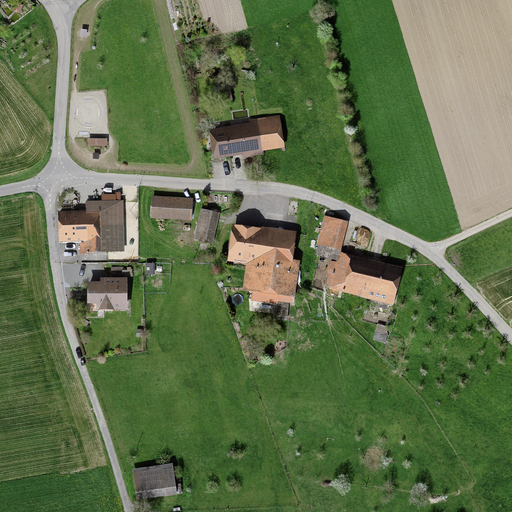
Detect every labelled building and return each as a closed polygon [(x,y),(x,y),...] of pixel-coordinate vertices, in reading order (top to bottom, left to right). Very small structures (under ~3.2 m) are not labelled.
[(217,117),(221,150),(286,143),(282,110),(217,117)] [(111,131),(90,131),(90,142),(111,142),(111,131)] [(192,197),(150,195),(149,221),(191,223),(192,197)] [(127,198),(67,199),(68,238),(82,238),(83,250),(128,249),(127,198)] [(217,217),(203,214),(197,239),(211,242),(217,217)] [(340,222),(326,218),(318,255),(332,258),(340,222)] [(295,235),(234,227),(230,255),(258,259),(253,298),(276,301),(276,298),(287,299),(295,235)] [(346,259),(344,265),(331,262),(325,285),(387,301),(395,272),(346,259)] [(100,277),(100,282),(87,282),(87,303),(96,303),(96,310),(127,309),(127,277),(100,277)] [(246,277),(224,282),(229,305),(251,300),(246,277)] [(289,321),(292,300),(287,299),(276,298),(276,301),(275,306),(256,303),(255,312),(273,315),(273,318),(289,321)] [(388,334),(377,331),(375,338),(386,341),(388,334)] [(170,468),(145,469),(146,492),(171,491),(170,468)]
